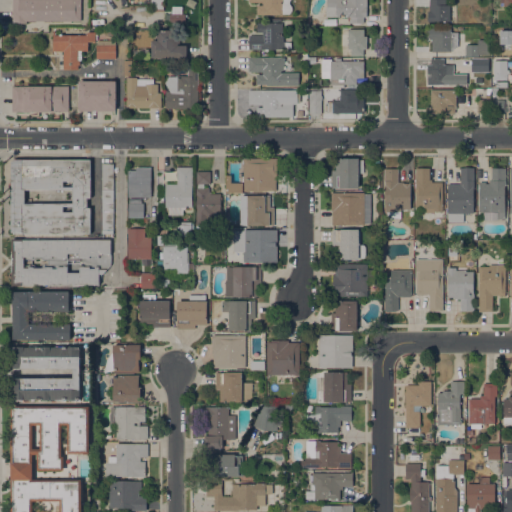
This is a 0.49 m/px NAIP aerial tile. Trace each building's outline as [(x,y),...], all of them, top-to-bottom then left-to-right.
[(81,0),(81,21),(26,21),(26,23),(12,24),(12,0),(81,0)] [(163,0),(163,11),(151,11),(150,0),(163,0)] [(290,0),(290,2),(290,3),(291,5),(292,6),(292,9),(292,10),(289,13),(282,14),(282,15),(256,15),(256,5),(262,5),(262,2),(248,2),(248,0),(290,0)] [(366,0),(367,17),(363,17),(363,23),(349,23),(349,17),(337,17),(326,17),(326,6),(327,6),(326,4),(326,0),(366,0)] [(450,21),(428,21),(427,11),(430,11),(429,0),(445,0),(445,5),(449,5),(450,21)] [(511,0),(511,8),(510,8),(510,7),(503,7),(503,2),(500,2),(500,0),(511,0)] [(182,7),(182,14),(185,14),(185,22),(169,22),(170,14),(172,14),(172,6),(182,7)] [(264,22),(264,23),(282,23),(282,36),(284,36),(283,42),(291,42),(291,49),(268,49),(268,51),(266,51),(266,49),(264,49),(264,50),(249,50),(249,35),(262,35),(262,32),(257,32),(257,22),(264,22)] [(451,51),(451,52),(432,52),(432,41),(428,41),(428,28),(450,28),(450,32),(458,32),(458,47),(451,51)] [(151,59),(151,40),(157,40),(157,29),(180,29),(180,44),(188,44),(188,59),(151,59)] [(348,29),(364,29),(364,36),(367,36),(367,49),(363,49),(363,55),(351,55),(351,49),(348,49),(348,29)] [(53,31),(55,31),(55,35),(87,35),(87,32),(95,32),(95,34),(97,34),(97,40),(95,40),(95,43),(92,43),(92,41),(88,41),(88,51),(82,51),(82,61),(80,61),(80,65),(78,65),(78,70),(63,70),(63,51),(53,51),(53,31)] [(477,39),(489,39),(489,54),(478,54),(478,56),(465,56),(465,45),(477,44),(477,39)] [(96,45),(98,45),(98,40),(115,40),(115,58),(96,58),(96,45)] [(283,57),(283,58),(284,58),(284,65),(283,65),(283,73),(299,73),(299,86),(266,86),(266,84),(256,84),(256,74),(263,74),(263,71),(248,72),(248,57),(283,57)] [(427,85),(427,65),(431,65),(431,59),(444,58),(444,65),(453,65),(453,74),(467,74),(467,85),(427,85)] [(488,58),(488,72),(471,72),(471,58),(488,58)] [(364,61),(364,78),(357,78),(357,84),(344,84),(344,87),(330,87),(330,78),(321,78),(321,59),(331,59),(332,61),(364,61)] [(508,61),(508,70),(509,70),(509,74),(506,74),(507,79),(494,79),(494,61),(495,61),(508,61)] [(198,108),(165,108),(165,91),(169,91),(165,83),(168,76),(187,76),(187,73),(188,73),(188,70),(190,68),(195,68),(198,71),(198,108)] [(126,108),(126,77),(137,77),(137,79),(154,79),(154,84),(158,84),(158,93),(162,93),(162,108),(126,108)] [(116,81),(116,109),(115,109),(115,111),(80,111),(80,109),(78,109),(78,81),(116,81)] [(491,87),(496,87),(496,81),(507,81),(507,82),(511,82),(511,88),(498,88),(498,89),(492,89),(491,87)] [(69,86),(69,111),(12,112),(12,86),(69,86)] [(325,113),(325,100),(333,100),(333,101),(340,101),(340,89),(364,89),(364,113),(325,113)] [(504,100),(493,100),(493,96),(491,96),(491,91),(492,91),(492,89),(498,89),(498,95),(508,95),(508,113),(504,113),(504,100)] [(285,90),(285,91),(294,91),(293,117),(256,117),(256,107),(262,107),(263,105),(248,105),(248,90),(285,90)] [(456,90),(456,106),(455,106),(455,113),(426,113),(426,107),(431,107),(431,90),(456,90)] [(309,91),(321,91),(322,114),(309,114),(309,91)] [(490,100),(490,113),(477,113),(477,100),(490,100)] [(277,158),(277,176),(276,176),(276,190),(243,190),(243,158),(277,158)] [(331,188),(331,170),(335,170),(335,158),(359,158),(359,160),(363,160),(363,173),(360,173),(360,177),(359,177),(359,188),(331,188)] [(14,234),(14,232),(11,232),(11,161),(14,161),(14,159),(91,159),(91,198),(87,198),(87,208),(91,208),(91,234),(14,234)] [(113,234),(106,234),(106,230),(102,230),(102,163),(113,163),(113,234)] [(151,167),(151,197),(128,197),(128,170),(136,170),(136,167),(151,167)] [(192,207),(185,207),(185,209),(182,209),(182,215),(168,215),(168,207),(165,207),(165,184),(176,184),(176,167),(192,167),(192,207)] [(385,186),(384,186),(384,168),(398,168),(398,183),(410,183),(410,185),(412,185),(412,189),(410,189),(410,195),(412,195),(412,197),(410,197),(410,202),(412,202),(412,206),(410,206),(410,209),(401,209),(402,211),(401,211),(401,218),(387,218),(387,212),(385,212),(385,186)] [(442,212),(434,212),(434,213),(423,213),(423,208),(415,208),(416,168),(430,168),(430,180),(432,180),(432,182),(442,182),(442,212)] [(474,187),(473,187),(473,213),(463,213),(463,222),(448,222),(447,184),(460,184),(460,168),(474,168),(474,187)] [(506,185),(505,185),(505,219),(499,219),(499,220),(485,220),(485,212),(479,212),(479,182),(486,182),(486,184),(489,184),(489,179),(491,179),(491,168),(506,168),(506,185)] [(210,171),(210,184),(204,184),(204,188),(209,188),(209,192),(210,192),(210,194),(220,194),(220,197),(222,197),(222,202),(220,202),(220,229),(199,229),(199,227),(197,227),(197,225),(196,225),(196,212),(196,196),(196,188),(197,188),(197,184),(196,184),(196,171),(210,171)] [(226,175),(231,175),(231,183),(242,183),(242,193),(226,193),(226,175)] [(364,193),(364,202),(370,202),(370,223),(364,223),(364,225),(332,224),(332,210),(331,210),(331,193),(364,193)] [(240,195),(270,195),(270,207),(274,207),(274,225),(241,225),(240,195)] [(144,203),(143,218),(128,217),(128,203),(144,203)] [(191,235),(173,235),(173,225),(179,225),(179,223),(191,223),(191,235)] [(144,228),(145,237),(151,237),(151,259),(128,259),(127,228),(144,228)] [(359,244),(363,244),(364,245),(365,246),(365,247),(365,257),(364,258),(363,258),(359,258),(359,259),(332,259),(332,229),(359,229),(359,244)] [(243,230),(277,230),(277,262),(244,262),(244,259),(243,259),(243,230)] [(13,284),(13,253),(12,253),(12,239),(22,239),(22,240),(111,240),(111,265),(103,274),(99,274),(99,284),(13,284)] [(163,244),(180,244),(180,247),(187,247),(187,263),(189,263),(189,274),(176,274),(176,269),(163,269),(163,244)] [(429,311),(428,294),(415,294),(415,259),(442,259),(443,311),(429,311)] [(367,296),(356,296),(356,295),(333,295),(333,274),(335,274),(335,263),(367,264),(367,296)] [(479,266),(489,266),(489,264),(505,264),(505,293),(505,296),(499,296),(499,295),(492,295),(492,311),(479,311),(479,266)] [(261,284),(257,284),(257,297),(233,297),(233,296),(226,296),(225,281),(228,281),(227,270),(233,270),(233,266),(261,266),(261,284)] [(460,311),(460,299),(453,299),(453,297),(448,297),(447,267),(456,267),(456,270),(466,270),(466,272),(473,271),(474,311),(460,311)] [(385,275),(390,275),(391,270),(411,270),(411,297),(398,297),(398,310),(395,310),(395,312),(386,312),(386,310),(385,310),(385,275)] [(156,273),(156,288),(141,288),(141,273),(156,273)] [(13,290),(29,290),(29,291),(69,291),(69,308),(70,308),(70,311),(29,311),(29,325),(70,324),(70,340),(65,340),(65,338),(61,338),(61,340),(41,340),(41,339),(35,339),(35,340),(15,340),(15,339),(13,339),(13,290)] [(152,327),(152,323),(140,323),(140,300),(143,300),(143,294),(155,294),(155,301),(170,301),(170,327),(152,327)] [(193,301),(193,295),(209,295),(209,325),(195,325),(195,328),(177,328),(177,301),(193,301)] [(255,300),(256,318),(247,319),(247,330),(229,330),(229,312),(222,312),(222,301),(255,300)] [(357,331),(331,331),(331,312),(335,312),(335,301),(357,301),(357,331)] [(245,335),(245,368),(213,368),(213,353),(212,353),(212,335),(245,335)] [(353,335),(353,351),(351,351),(351,355),(353,355),(353,368),(318,367),(319,335),(353,335)] [(299,375),(267,375),(267,343),(271,343),(271,340),(289,340),(289,343),(299,343),(299,375)] [(113,371),(113,368),(108,368),(108,357),(113,357),(113,345),(128,345),(128,344),(141,344),(141,359),(139,359),(139,371),(113,371)] [(73,378),(73,369),(13,369),(13,347),(16,347),(16,346),(80,346),(80,400),(77,400),(77,401),(14,401),(14,378),(73,378)] [(252,401),(219,402),(219,390),(216,390),(215,372),(242,372),(242,382),(252,382),(252,401)] [(351,402),(324,402),(324,372),(347,372),(347,384),(351,384),(351,402)] [(138,375),(138,387),(141,387),(141,402),(113,402),(113,375),(138,375)] [(420,428),(406,428),(406,396),(404,396),(404,392),(405,392),(406,385),(419,385),(419,381),(431,381),(431,406),(423,406),(420,411),(420,428)] [(438,393),(442,393),(442,391),(450,391),(450,381),(464,381),(464,394),(460,394),(460,424),(438,425),(438,393)] [(469,399),(480,399),(480,395),(483,395),(483,383),(497,383),(496,397),(495,397),(494,424),(494,425),(488,425),(488,424),(481,424),(481,428),(471,428),(471,424),(469,424),(469,399)] [(503,398),(508,398),(508,397),(511,396),(511,424),(504,425),(503,398)] [(11,511),(11,406),(89,406),(89,454),(68,454),(68,424),(62,424),(62,456),(64,456),(64,471),(37,471),(37,454),(33,454),(32,479),(81,479),(81,511),(11,511)] [(117,440),(117,425),(110,425),(109,414),(111,414),(110,406),(145,406),(145,426),(147,426),(148,439),(117,440)] [(228,406),(228,415),(236,415),(236,426),(235,426),(235,439),(223,439),(223,449),(205,449),(205,436),(208,436),(208,421),(203,421),(203,407),(228,406)] [(274,407),(276,430),(264,431),(253,426),(261,406),(274,407)] [(319,406),(338,406),(351,406),(351,420),(340,420),(340,427),(339,427),(339,432),(315,432),(315,424),(314,424),(314,414),(315,414),(315,406),(319,406)] [(274,432),(282,432),(282,439),(280,439),(280,444),(276,444),(276,439),(274,439),(274,432)] [(338,467),(301,467),(301,460),(304,460),(304,458),(306,458),(306,440),(319,440),(319,442),(338,441),(338,447),(341,447),(341,453),(351,453),(352,467),(338,467)] [(148,443),(148,457),(140,457),(140,461),(145,461),(145,476),(105,476),(105,463),(108,463),(108,456),(116,456),(116,443),(148,443)] [(487,446),(500,446),(500,460),(487,460),(487,446)] [(511,476),(506,477),(506,486),(502,486),(502,476),(503,476),(502,463),(505,463),(505,453),(511,453),(511,476)] [(235,454),(235,455),(243,455),(243,476),(206,477),(206,455),(235,454)] [(463,460),(463,474),(453,474),(453,479),(455,479),(455,488),(457,491),(457,511),(435,511),(436,466),(448,466),(448,460),(463,460)] [(429,496),(430,496),(430,501),(429,501),(429,511),(411,511),(411,501),(409,501),(410,487),(411,487),(411,478),(405,478),(405,463),(420,463),(420,469),(425,469),(425,477),(421,477),(421,482),(429,482),(429,496)] [(351,473),(351,472),(353,472),(353,486),(342,486),(342,490),(340,490),(340,499),(337,499),(337,500),(335,500),(335,499),(331,499),(327,499),(326,499),(314,499),(305,499),(305,491),(314,491),(314,484),(312,484),(312,473),(351,473)] [(495,508),(480,508),(480,511),(468,511),(468,508),(467,509),(466,484),(479,483),(479,477),(489,477),(489,484),(495,484),(495,508)] [(217,510),(214,510),(214,497),(206,497),(206,480),(222,480),(222,496),(232,496),(232,484),(255,484),(255,483),(265,483),(265,486),(273,486),(273,493),(265,493),(265,505),(257,505),(257,511),(217,510)] [(141,481),(141,497),(146,497),(146,511),(132,511),(132,508),(109,508),(109,481),(141,481)]
